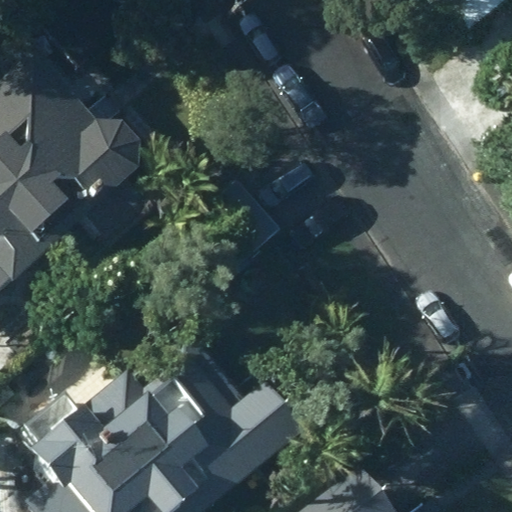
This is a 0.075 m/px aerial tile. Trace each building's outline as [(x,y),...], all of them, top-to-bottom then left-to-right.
[(511,8),(511,0),(464,0),(486,28),(511,8)] [(91,127),(34,57),(0,86),(0,295),(86,222),(102,240),(142,205),(126,186),(138,175),(137,147),(118,128),(91,127)] [(281,236),(235,183),(164,244),(210,297),(281,236)] [(214,511),(303,439),(263,391),(247,404),(187,332),(131,380),(126,375),(76,415),(64,400),(25,432),(39,449),(32,455),(53,482),(22,506),(27,511),(214,511)] [(388,511),(359,473),(307,511),(388,511)]
